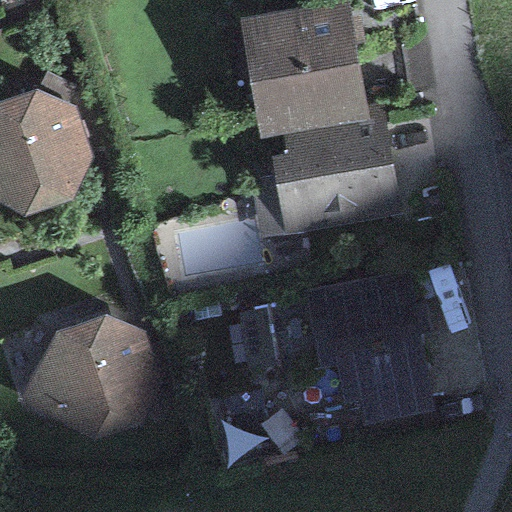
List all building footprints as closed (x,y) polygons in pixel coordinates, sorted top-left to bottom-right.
[(275,106),(293,104),(346,97),(336,18),(264,27),(275,106)] [(34,90),(0,101),(0,186),(25,200),(62,188),(84,152),(76,127),(70,106),(34,90)] [(378,106),(292,117),(296,148),(282,149),(291,218),(391,205),(378,106)] [(412,264),(306,281),(318,360),(338,356),(344,394),(359,392),(363,419),(436,408),(423,328),(412,264)] [(111,314),(62,331),(25,407),(96,440),(140,429),(162,393),(152,361),(145,339),(111,314)]
